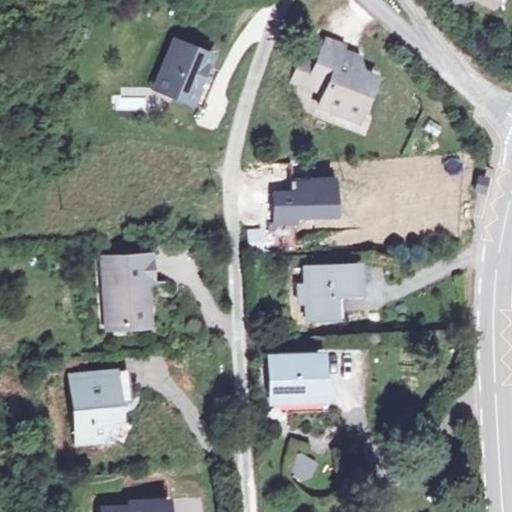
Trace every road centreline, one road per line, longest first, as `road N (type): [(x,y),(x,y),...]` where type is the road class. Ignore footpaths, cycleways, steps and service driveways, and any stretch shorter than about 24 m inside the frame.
road 1 (residential): [(252,511),(232,175),(236,130),(286,0)]
road 2 (secondary): [(504,511),(496,295),(511,200)]
